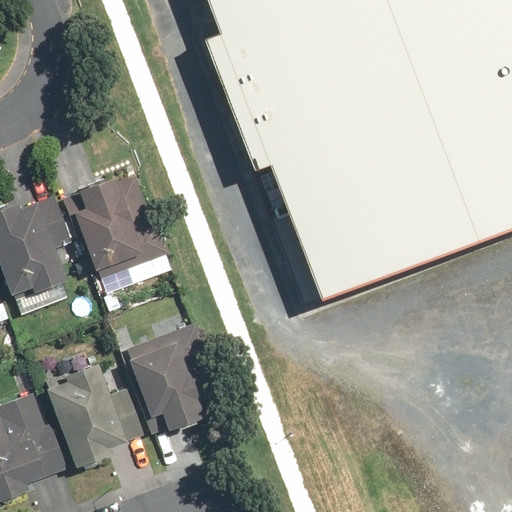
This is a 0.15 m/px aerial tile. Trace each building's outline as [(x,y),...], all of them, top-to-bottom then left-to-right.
[(511,0),(201,0),(211,23),(192,30),(246,168),(263,161),(315,295),(511,218),(511,0)] [(106,279),(174,255),(159,216),(155,217),(139,173),(89,191),(95,208),(82,212),(106,279)] [(77,279),(46,201),(28,208),(26,202),(0,211),(0,238),(21,295),(41,287),(43,292),(77,279)] [(177,432),(216,417),(208,398),(224,393),(202,324),(129,348),(152,417),(169,411),(177,432)] [(84,468),(120,455),(118,451),(151,440),(135,391),(124,395),(112,360),(74,373),(77,380),(54,389),(84,468)] [(36,482),(73,468),(57,424),(50,427),(37,391),(2,404),(7,417),(0,419),(0,489),(4,501),(38,487),(36,482)]
